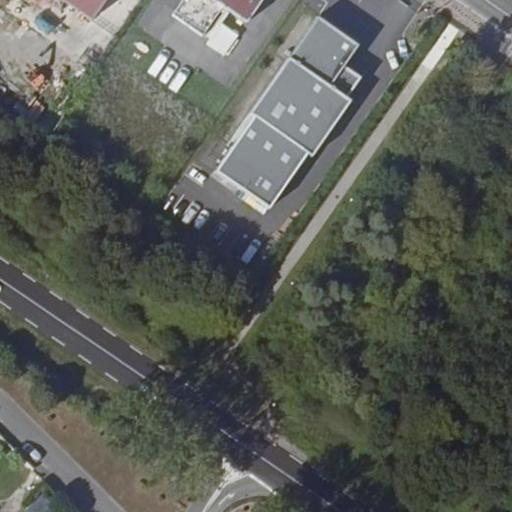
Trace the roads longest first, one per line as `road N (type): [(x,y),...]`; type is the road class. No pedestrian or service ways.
road 1 (secondary): [(249,446),(0,277)]
road 2 (residential): [(102,511),(0,407)]
